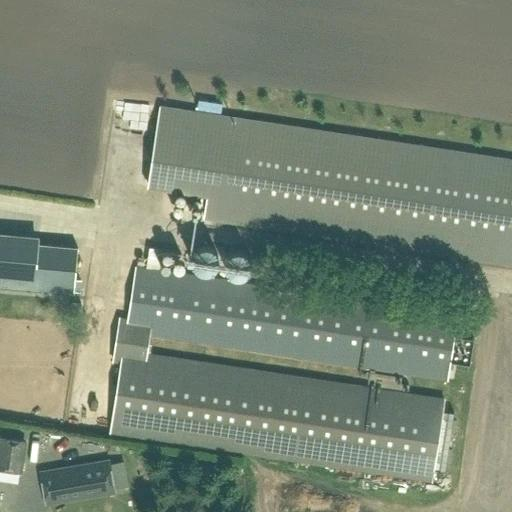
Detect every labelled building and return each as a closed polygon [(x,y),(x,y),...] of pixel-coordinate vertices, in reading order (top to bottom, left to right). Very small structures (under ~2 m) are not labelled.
[(208,194),(220,116),(160,107),(148,185),(208,194)] [(511,263),(511,160),(220,116),(208,194),(205,217),(511,263)] [(38,245),(34,288),(74,292),(78,248),(38,245)] [(149,247),(146,267),(159,269),(162,249),(149,247)] [(431,480),(433,469),(442,410),(444,399),(143,353),(146,335),(447,381),(457,317),(136,268),(128,320),(120,319),(114,360),(122,362),(111,431),(431,480)] [(442,410),(433,469),(445,471),(454,412),(442,410)] [(0,468),(18,471),(23,440),(0,436),(0,468)] [(115,493),(109,459),(59,468),(65,502),(115,493)]
